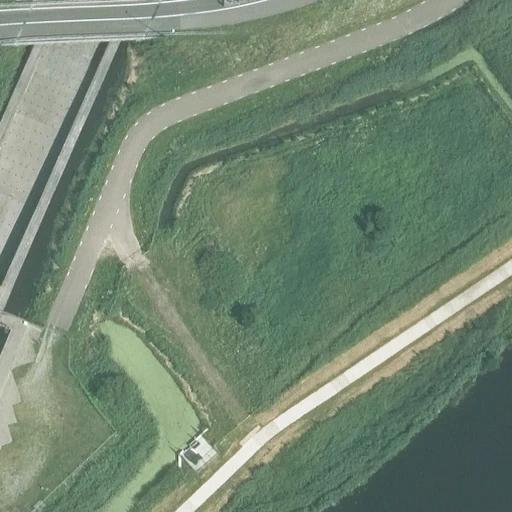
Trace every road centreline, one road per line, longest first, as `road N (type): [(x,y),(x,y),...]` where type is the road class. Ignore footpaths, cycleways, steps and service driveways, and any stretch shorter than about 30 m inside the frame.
road 1 (unclassified): [(448,0),(145,126),(108,206)]
road 2 (motorway): [(0,19),(238,0)]
